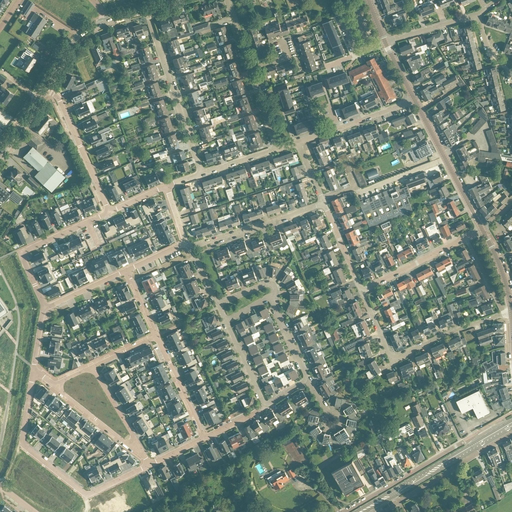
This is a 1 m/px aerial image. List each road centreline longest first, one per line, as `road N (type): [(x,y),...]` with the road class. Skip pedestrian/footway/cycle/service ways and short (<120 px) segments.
road 1 (residential): [(201,173),(147,10)]
road 2 (residential): [(343,511),(462,442),(481,440)]
road 3 (residential): [(277,148),(227,0)]
road 4 (residential): [(86,495),(22,443),(32,372)]
road 5 (residential): [(43,308),(24,254),(109,212)]
road 6 (residential): [(189,247),(323,203)]
road 7 (residential): [(45,89),(59,101),(109,212)]
road 8 (residential): [(397,502),(511,433)]
road 9 (residential): [(297,142),(414,100)]
road 10 (residential): [(392,358),(504,314)]
